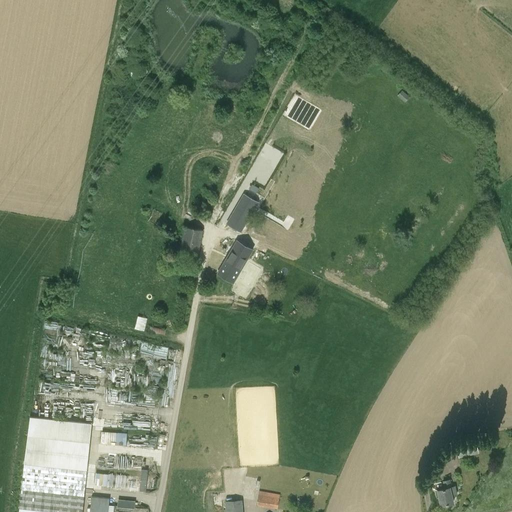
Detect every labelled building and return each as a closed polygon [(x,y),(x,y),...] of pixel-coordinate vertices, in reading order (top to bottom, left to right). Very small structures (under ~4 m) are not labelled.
[(402,91),(396,96),(404,103),(409,98),(402,91)] [(249,189),(256,193),(259,188),(252,184),(249,189)] [(256,203),(244,195),(232,216),(244,223),(256,203)] [(241,237),(264,247),(271,231),(248,221),(241,237)] [(197,258),(202,230),(185,226),(180,254),(197,258)] [(233,283),(247,258),(232,249),(217,274),(233,283)] [(138,315),(134,327),(144,330),(147,317),(138,315)] [(29,416),(18,511),(82,511),(84,496),(92,423),(29,416)] [(101,431),(101,443),(126,444),(127,431),(101,431)] [(459,458),(478,453),(475,440),(455,445),(459,458)] [(94,484),(106,485),(108,473),(96,472),(94,484)] [(435,492),(437,498),(439,497),(441,506),(453,503),(452,496),(457,495),(455,485),(451,486),(450,479),(442,480),(444,489),(437,490),(437,491),(435,492)] [(242,511),(241,490),(224,491),(225,511),(242,511)] [(256,505),(277,509),(280,494),(259,490),(256,505)] [(92,497),(90,511),(107,511),(109,498),(92,497)]
